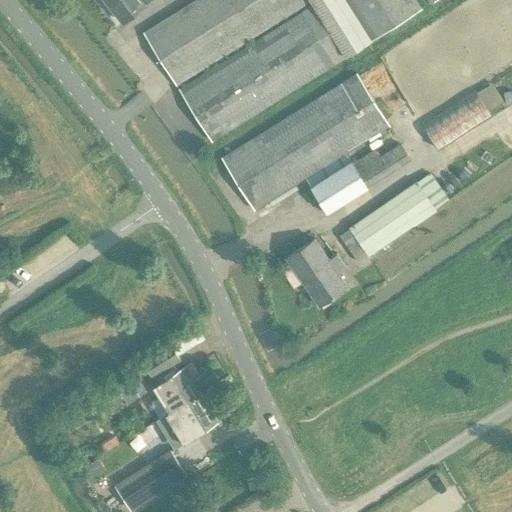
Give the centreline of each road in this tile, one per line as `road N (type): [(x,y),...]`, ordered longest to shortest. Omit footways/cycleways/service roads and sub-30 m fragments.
road 1 (unclassified): [(320,511),(159,202)]
road 2 (unknown): [(280,437),(422,348),(511,318)]
road 3 (unclassified): [(159,202),(0,0)]
road 4 (unclassified): [(0,315),(159,202)]
road 5 (unknown): [(0,229),(118,145)]
